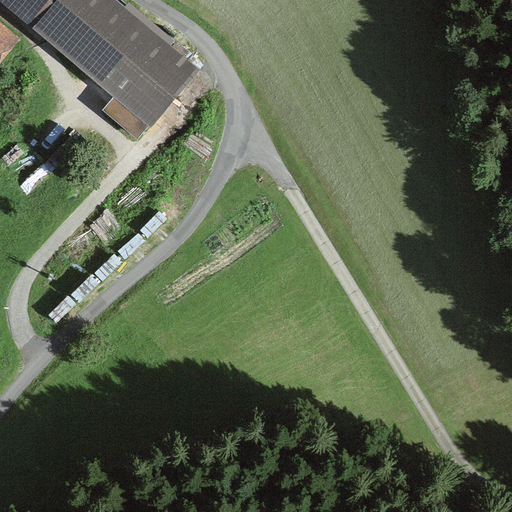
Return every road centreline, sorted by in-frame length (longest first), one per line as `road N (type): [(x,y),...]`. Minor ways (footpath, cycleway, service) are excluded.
road 1 (unclassified): [(0,416),(44,359),(195,217),(234,136),(236,113),(221,64),(185,25),(144,0)]
road 2 (track): [(236,113),(406,372),(458,467),(474,485),(511,495)]
